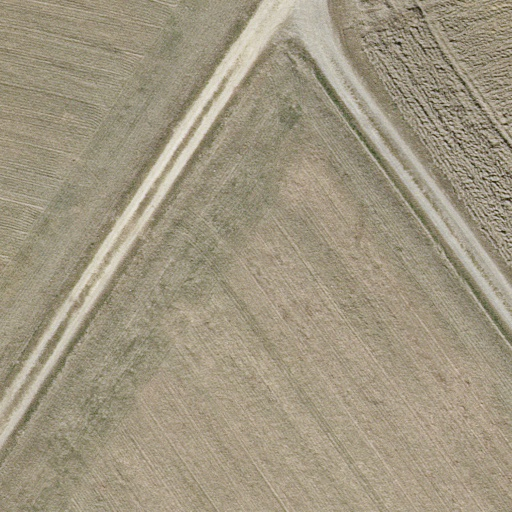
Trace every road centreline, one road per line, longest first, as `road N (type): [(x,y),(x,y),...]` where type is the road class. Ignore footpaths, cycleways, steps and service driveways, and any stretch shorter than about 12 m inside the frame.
road 1 (track): [(0,446),(285,0)]
road 2 (track): [(511,311),(317,41),(300,0)]
